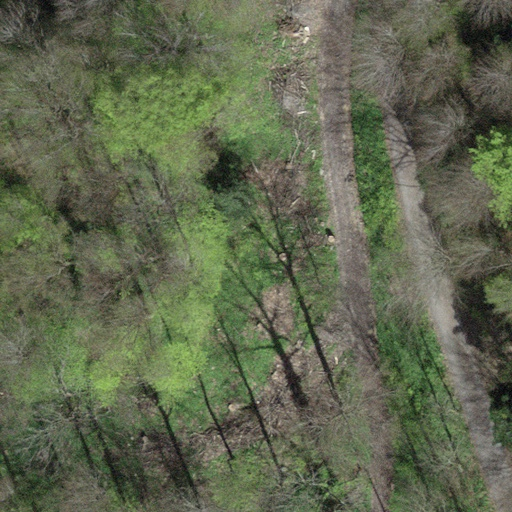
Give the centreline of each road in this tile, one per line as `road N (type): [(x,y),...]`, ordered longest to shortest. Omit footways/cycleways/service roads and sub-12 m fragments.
road 1 (track): [(393,0),(406,160),(511,507)]
road 2 (track): [(373,511),(370,421),(329,169),(323,29),(330,0)]
